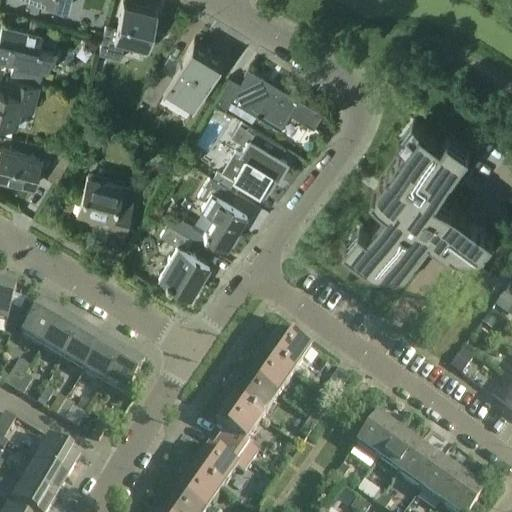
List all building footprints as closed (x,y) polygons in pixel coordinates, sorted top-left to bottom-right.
[(33,0),(66,8),(68,0),(33,0)] [(123,43),(147,49),(156,12),(123,4),(117,28),(105,25),(98,53),(119,59),(123,43)] [(38,49),(41,35),(0,25),(0,59),(12,62),(9,74),(40,82),(42,71),(47,72),(52,52),(38,49)] [(159,69),(142,98),(155,106),(163,93),(191,110),(222,58),(193,41),(172,76),(159,69)] [(229,77),(213,104),(224,111),(230,100),(280,130),(289,114),(313,128),(322,113),(248,69),(240,83),(229,77)] [(33,113),(39,87),(6,79),(3,91),(0,90),(0,121),(16,126),(20,109),(33,113)] [(233,150),(221,170),(262,195),(273,176),(277,178),(286,162),(279,157),(284,147),(248,125),(246,128),(239,124),(230,138),(244,146),(240,154),(233,150)] [(353,248),(351,250),(353,251),(367,261),(378,269),(381,271),(381,272),(395,282),(403,271),(418,251),(430,235),(449,250),(456,240),(478,256),(494,235),(452,205),(452,204),(437,193),(452,172),(464,157),(462,155),(461,156),(453,150),(454,150),(450,147),(446,145),(446,144),(436,136),(421,124),(419,127),(420,127),(414,135),(413,134),(410,138),(411,139),(408,142),(402,151),(399,154),(389,167),(371,191),(387,203),(385,206),(368,228),(365,233),(362,237),(362,236),(359,240),(359,241),(354,248),(353,248)] [(41,156),(0,145),(0,177),(33,186),(41,156)] [(149,164),(167,174),(175,158),(157,148),(149,164)] [(73,153),(61,150),(45,176),(55,182),(73,153)] [(216,171),(212,178),(229,188),(233,181),(216,171)] [(123,235),(135,189),(87,176),(77,212),(100,219),(98,228),(123,235)] [(212,178),(209,176),(197,196),(205,201),(201,208),(213,215),(202,233),(225,247),(246,213),(230,203),(236,192),(229,188),(212,178)] [(155,202),(148,212),(159,218),(165,208),(155,202)] [(193,239),(167,224),(160,236),(175,245),(157,275),(190,295),(208,264),(186,251),(193,239)] [(0,326),(6,328),(15,290),(0,286),(0,326)] [(511,300),(505,296),(496,308),(507,317),(511,310),(511,300)] [(42,351),(61,318),(39,305),(20,338),(42,351)] [(491,314),(483,325),(491,331),(499,320),(491,314)] [(63,363),(82,330),(61,318),(42,351),(63,363)] [(83,375),(102,342),(82,330),(63,363),(83,375)] [(311,353),(280,331),(268,348),(260,342),(255,350),(294,377),(311,353)] [(104,388),(115,369),(123,355),(102,342),(83,375),(104,388)] [(294,377),(255,350),(251,356),(259,361),(246,379),(277,400),(294,377)] [(462,377),(475,360),(464,352),(451,369),(462,377)] [(123,355),(115,369),(104,388),(124,400),(144,367),(123,355)] [(19,362),(4,387),(16,393),(25,378),(30,369),(19,362)] [(321,396),(332,404),(349,380),(337,372),(321,396)] [(25,378),(16,393),(23,398),(32,382),(25,378)] [(277,400),(246,379),(236,394),(228,388),(223,396),(261,423),(277,400)] [(45,391),(39,402),(46,406),(52,396),(53,396),(45,391)] [(511,398),(510,401),(497,392),(492,399),(511,414),(511,398)] [(261,423),(223,396),(218,402),(226,407),(214,424),(223,430),(215,441),(250,466),(258,455),(246,446),(261,423)] [(58,398),(49,413),(57,418),(67,403),(58,398)] [(83,401),(77,411),(85,415),(91,405),(83,401)] [(67,403),(57,418),(64,422),(73,407),(67,403)] [(308,422),(316,427),(326,413),(318,407),(308,422)] [(4,414),(0,420),(0,441),(2,443),(3,442),(15,421),(4,414)] [(376,419),(355,448),(377,463),(398,434),(376,419)] [(299,435),(307,440),(316,427),(308,422),(299,435)] [(98,443),(104,434),(108,427),(100,423),(91,438),(98,443)] [(398,434),(377,463),(398,478),(419,449),(398,434)] [(80,460),(47,440),(34,462),(67,481),(80,460)] [(250,466),(215,441),(209,450),(207,449),(195,466),(187,460),(181,468),(207,486),(220,495),(237,472),(243,476),(250,466)] [(419,449),(398,478),(420,493),(440,464),(419,449)] [(67,481),(34,462),(22,482),(55,502),(67,481)] [(441,508),(461,479),(440,464),(420,493),(441,508)] [(334,477),(341,482),(349,471),(342,467),(334,477)] [(208,511),(220,495),(207,486),(181,468),(178,473),(186,479),(173,496),(195,511),(208,511)] [(446,511),(470,511),(483,495),(461,479),(441,508),(446,511)] [(9,503),(24,511),(48,511),(55,502),(22,482),(9,503)] [(379,493),(371,503),(378,508),(385,497),(379,493)] [(195,511),(173,496),(163,511),(155,506),(150,511),(195,511)] [(385,497),(378,508),(384,511),(392,502),(385,497)] [(357,500),(350,511),(351,511),(358,511),(363,505),(357,500)]
